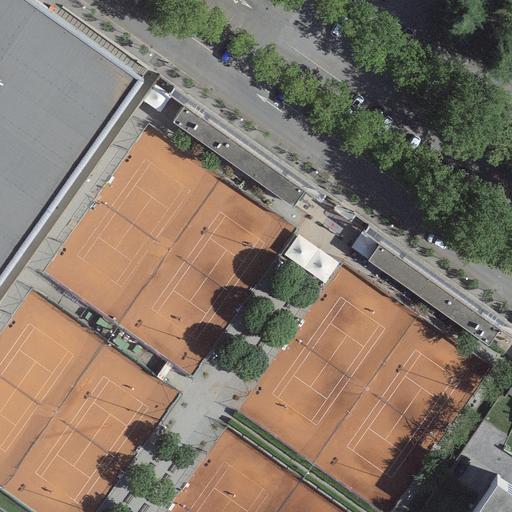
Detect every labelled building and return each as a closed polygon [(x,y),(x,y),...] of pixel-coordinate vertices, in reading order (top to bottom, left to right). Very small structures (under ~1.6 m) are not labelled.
[(86,146),(136,64),(133,54),(40,0),(0,0),(0,225),(6,226),(7,184),(19,180),(21,187),(43,181),(59,153),(74,153),(81,143),(86,146)] [(168,88),(183,99),(303,185),(319,196),(324,189),(173,81),(168,88)] [(498,323),(363,226),(368,219),(346,205),(324,189),(319,196),(303,185),(183,99),(171,116),(291,202),(329,229),(350,244),(486,340),(498,323)] [(511,322),(368,219),(363,226),(498,323),(511,332),(511,322)] [(511,511),(511,479),(496,468),(467,511),(511,511)]
